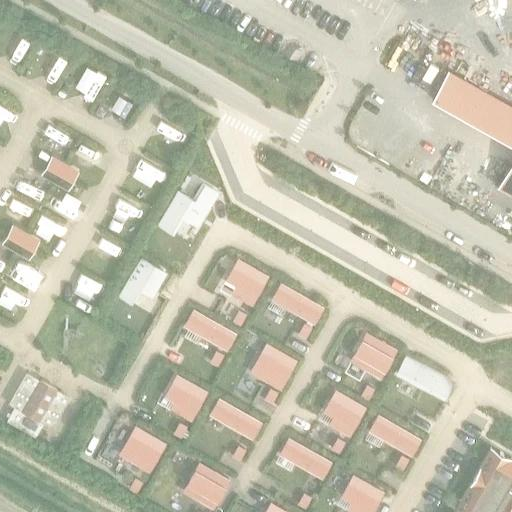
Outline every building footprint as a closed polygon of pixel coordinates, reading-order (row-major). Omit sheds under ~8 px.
[(74,171),(53,159),(44,174),(65,186),(74,171)] [(511,159),(497,186),(511,194),(511,159)] [(34,240),(13,228),(5,243),(26,255),(34,240)] [(267,276),(237,259),(225,279),(235,285),(231,292),(251,304),(267,276)] [(271,299),(313,323),(322,307),(280,283),(271,299)] [(235,333),(193,309),(184,325),(226,349),(235,333)] [(245,314),(238,310),(233,320),(240,324),(245,314)] [(305,338),(311,327),(304,323),(298,334),(305,338)] [(395,349),(366,332),(353,353),(366,360),(362,367),(379,377),(395,349)] [(247,333),(241,343),(248,347),(254,337),(247,333)] [(295,360),(266,343),(254,364),(263,369),(259,377),(279,388),(295,360)] [(217,365),(223,354),(216,350),(210,361),(217,365)] [(51,427),(68,397),(25,373),(8,403),(14,406),(6,420),(34,436),(42,422),(51,427)] [(190,419),(206,391),(176,374),(164,395),(174,401),(170,408),(190,419)] [(373,388),(366,384),(360,395),(367,399),(373,388)] [(364,407),(335,390),(323,410),(333,416),(328,423),(348,435),(364,407)] [(218,398),(209,414),(251,438),(260,422),(218,398)] [(410,454),(420,439),(377,414),(368,430),(410,454)] [(180,437),(186,426),(179,422),(173,433),(180,437)] [(164,443),(135,426),(123,447),(132,452),(128,459),(148,471),(164,443)] [(338,452),(344,442),(337,437),(331,448),(338,452)] [(330,462),(288,438),(279,453),(321,478),(330,462)] [(232,456),(239,460),(245,449),(238,445),(232,456)] [(462,511),(510,511),(511,509),(511,458),(497,450),(462,511)] [(402,469),(408,459),(401,455),(395,465),(402,469)] [(228,479),(198,462),(186,483),(199,491),(195,498),(212,507),(228,479)] [(353,511),(370,511),(382,491),(352,475),(341,495),(350,501),(346,508),(353,511)] [(136,492),(142,482),(135,478),(129,488),(136,492)] [(297,503),(303,493),(296,489),(290,499),(297,503)] [(286,511),(270,502),(264,511),(286,511)]
